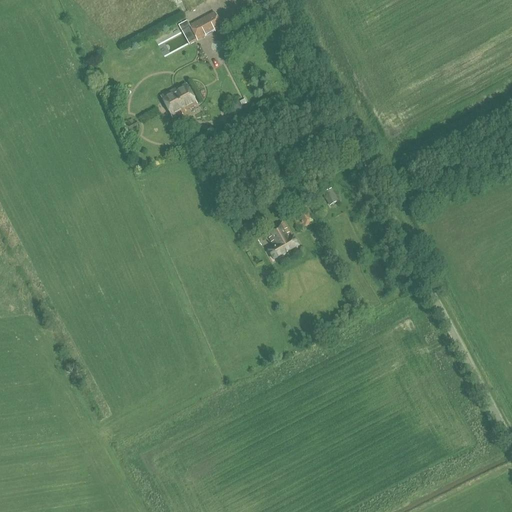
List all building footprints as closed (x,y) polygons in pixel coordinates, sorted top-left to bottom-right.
[(198,40),(222,27),(214,13),(190,26),(198,40)] [(160,41),(169,59),(193,47),(184,30),(160,41)] [(197,104),(186,85),(174,91),(174,90),(161,97),(172,118),(185,112),(185,111),(197,104)] [(238,116),(246,110),(240,100),(231,105),(238,116)] [(338,201),(331,189),(323,193),(331,206),(338,201)] [(300,230),(317,220),(307,203),(290,212),(300,230)] [(291,237),(286,229),(282,221),(275,225),(276,226),(272,229),(271,227),(264,231),(273,247),(267,250),(273,262),(299,247),(293,235),(291,237)] [(23,286),(0,288),(0,316),(37,313),(23,286)]
